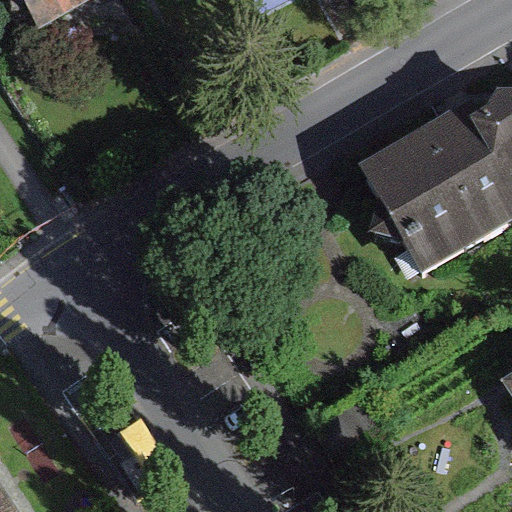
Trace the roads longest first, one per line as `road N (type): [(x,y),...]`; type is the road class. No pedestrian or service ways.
road 1 (residential): [(66,270),(511,9)]
road 2 (residential): [(230,511),(66,270)]
